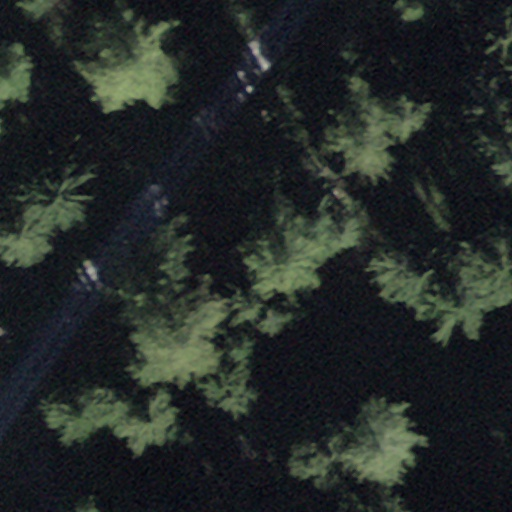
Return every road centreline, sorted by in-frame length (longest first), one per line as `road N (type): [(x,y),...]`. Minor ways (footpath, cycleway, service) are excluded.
road 1 (residential): [(0,470),(162,192)]
road 2 (track): [(162,192),(308,0)]
